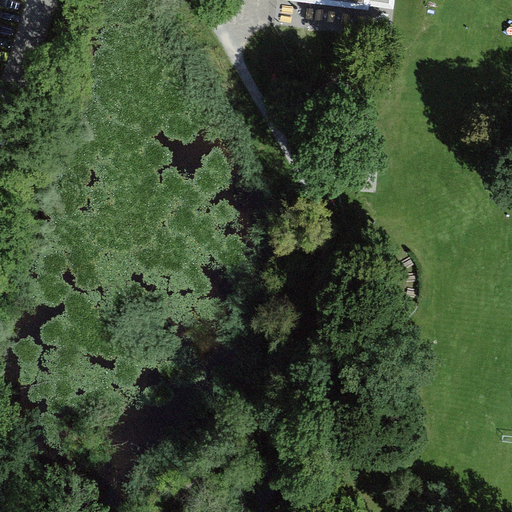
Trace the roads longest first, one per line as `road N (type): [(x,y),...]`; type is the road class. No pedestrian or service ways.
road 1 (track): [(330,511),(335,324),(321,247),(286,144),(203,0)]
road 2 (track): [(335,324),(297,334),(268,424),(157,511)]
road 3 (residential): [(42,0),(0,129)]
